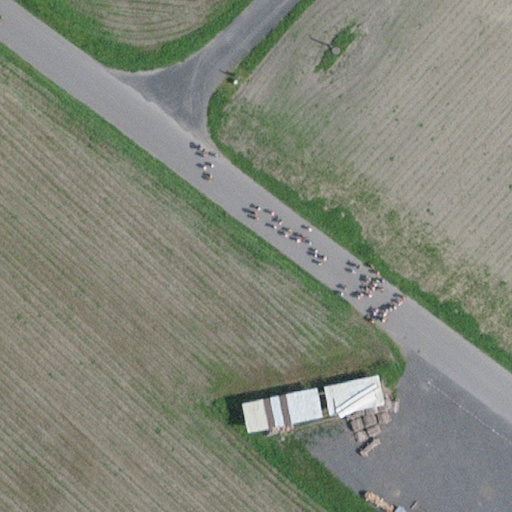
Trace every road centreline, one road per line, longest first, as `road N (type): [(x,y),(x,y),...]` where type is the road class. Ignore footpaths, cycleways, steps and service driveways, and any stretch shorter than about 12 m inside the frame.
road 1 (unclassified): [(0,1),(511,387)]
road 2 (track): [(275,0),(163,122)]
